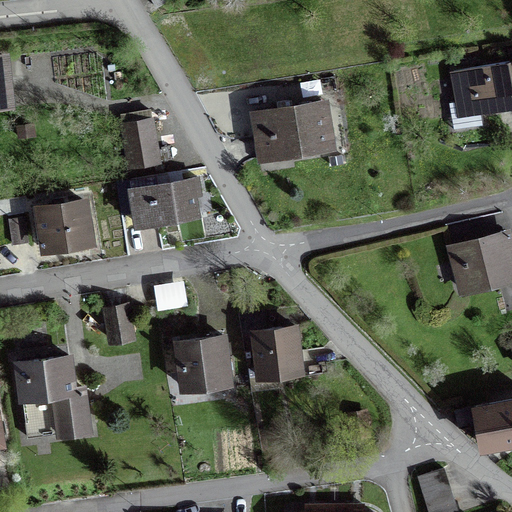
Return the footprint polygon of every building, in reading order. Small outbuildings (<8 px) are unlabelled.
[(511,100),(511,50),(511,56),(511,60),(454,70),(459,100),(449,102),(454,128),(483,123),(481,111),(499,108),(498,103),(511,100)] [(0,103),(9,102),(5,56),(0,56),(0,103)] [(270,133),(273,155),(330,145),(323,101),(290,106),(289,100),(277,102),(278,108),(256,112),(259,135),(270,133)] [(122,114),(130,163),(158,159),(150,109),(122,114)] [(131,188),(137,223),(198,213),(195,194),(201,193),(198,177),(131,188)] [(39,207),(45,246),(90,239),(84,200),(39,207)] [(10,218),(14,243),(28,241),(24,216),(10,218)] [(451,247),(463,289),(511,275),(511,250),(507,232),(451,247)] [(106,308),(111,339),(132,335),(127,304),(106,308)] [(279,384),(278,372),(301,369),(296,326),(254,331),(258,369),(249,370),(251,388),(279,384)] [(178,341),(184,386),(229,380),(223,335),(178,341)] [(18,361),(27,436),(89,428),(83,386),(73,387),(69,355),(18,361)] [(478,421),(483,445),(511,439),(511,398),(455,409),(459,425),(478,421)] [(350,416),(353,436),(368,433),(365,413),(350,416)] [(418,475),(430,511),(458,511),(444,467),(418,475)]
